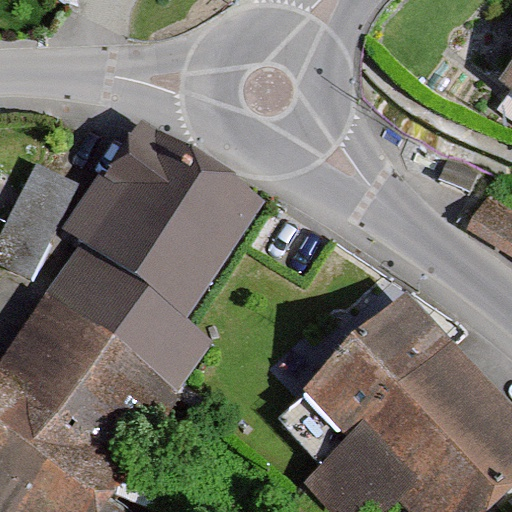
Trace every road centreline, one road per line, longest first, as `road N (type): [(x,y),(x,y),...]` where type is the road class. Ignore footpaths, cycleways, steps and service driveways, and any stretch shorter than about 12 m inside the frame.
road 1 (tertiary): [(511,303),(268,92)]
road 2 (residential): [(0,81),(91,77),(268,92)]
